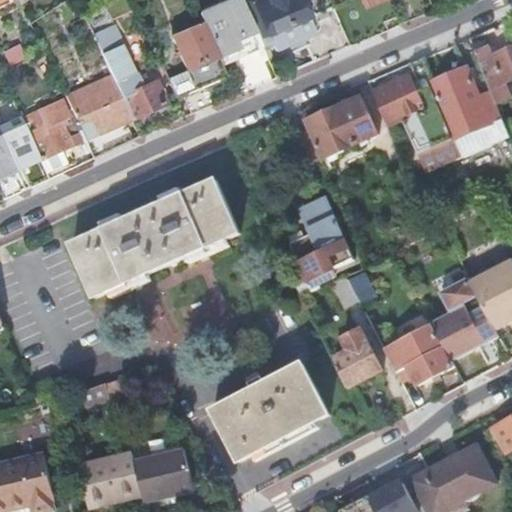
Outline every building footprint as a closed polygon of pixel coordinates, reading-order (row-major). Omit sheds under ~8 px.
[(246,92),(276,79),(262,48),(242,0),(241,0),(233,0),(200,16),(218,59),(221,67),(234,62),(246,92)] [(241,0),(242,0),(262,48),(273,43),(276,51),(308,37),(303,23),(309,20),(299,0),(241,0)] [(360,0),(364,9),(384,0),(360,0)] [(140,138),(174,123),(168,109),(166,110),(154,84),(141,90),(112,29),(108,14),(86,23),(93,37),(111,76),(132,121),(140,138)] [(303,23),(308,37),(316,34),(317,34),(317,33),(318,33),(318,32),(318,31),(319,30),(319,29),(319,28),(319,27),(319,26),(319,25),(319,24),(319,23),(316,17),(303,23)] [(198,90),(226,78),(221,67),(218,59),(217,60),(202,27),(172,40),(187,74),(167,81),(175,99),(183,96),(191,115),(206,109),(198,90)] [(9,66),(26,58),(19,43),(3,50),(9,66)] [(511,50),(490,60),(486,49),(476,54),(481,66),(485,76),(494,97),(497,103),(511,96),(511,50)] [(510,135),(497,103),(494,97),(482,102),(469,70),(438,83),(426,58),(411,65),(422,90),(456,163),(511,139),(510,135)] [(125,123),(132,121),(111,76),(66,98),(68,103),(77,121),(94,159),(134,141),(125,123)] [(427,175),(456,163),(422,90),(417,92),(410,78),(374,94),(389,128),(404,122),(427,175)] [(379,136),(363,100),(307,124),(324,161),(379,136)] [(72,123),(77,121),(68,103),(63,105),(72,123)] [(48,180),(69,170),(61,152),(80,143),(77,137),(69,140),(65,132),(70,130),(67,125),(72,123),(63,105),(22,123),(44,172),(48,180)] [(32,178),(44,172),(22,123),(0,132),(0,133),(17,171),(27,166),(32,178)] [(307,169),(323,163),(309,132),(293,139),(307,169)] [(0,133),(0,195),(2,201),(21,192),(12,174),(17,172),(17,171),(0,133)] [(148,271),(150,276),(190,258),(187,253),(206,244),(209,249),(242,234),(219,183),(70,249),(92,302),(131,284),(128,279),(148,271)] [(315,237),(294,246),(310,281),(298,286),(303,298),(315,293),(313,288),(330,280),(337,276),(335,271),(356,262),(329,203),(305,214),(315,237)] [(187,253),(190,258),(209,249),(206,244),(187,253)] [(131,284),(150,276),(148,271),(128,279),(131,284)] [(371,291),(361,271),(347,278),(358,298),(371,291)] [(358,298),(347,278),(333,284),(344,305),(358,298)] [(418,388),(456,369),(434,325),(385,350),(398,375),(408,370),(414,380),(418,388)] [(349,354),(335,361),(350,390),(384,372),(363,331),(343,341),(349,354)] [(305,366),(215,412),(242,464),(332,417),(305,366)] [(404,386),(414,380),(408,370),(398,375),(404,386)] [(50,405),(61,401),(53,384),(33,392),(41,408),(50,405)] [(111,402),(108,385),(106,386),(81,394),(87,409),(111,402)] [(508,453),(511,450),(511,420),(494,431),(508,453)] [(432,497),(440,511),(447,511),(466,503),(498,486),(478,448),(413,481),(423,501),(432,497)] [(133,463),(141,497),(143,505),(173,498),(195,492),(184,450),(133,463)] [(132,455),(123,458),(133,499),(141,497),(133,463),(132,455)] [(36,511),(41,511),(56,508),(54,497),(56,497),(47,456),(0,465),(0,509),(34,502),(36,511)] [(133,499),(123,458),(80,468),(89,510),(133,499)] [(422,511),(416,497),(377,511),(375,511),(371,499),(337,511),(422,511)] [(428,511),(440,511),(432,497),(423,501),(428,511)] [(143,505),(145,511),(174,503),(173,498),(143,505)] [(0,511),(57,511),(56,508),(41,511),(36,511),(34,502),(0,509),(0,511)] [(466,503),(447,511),(467,511),(470,511),(466,503)]
